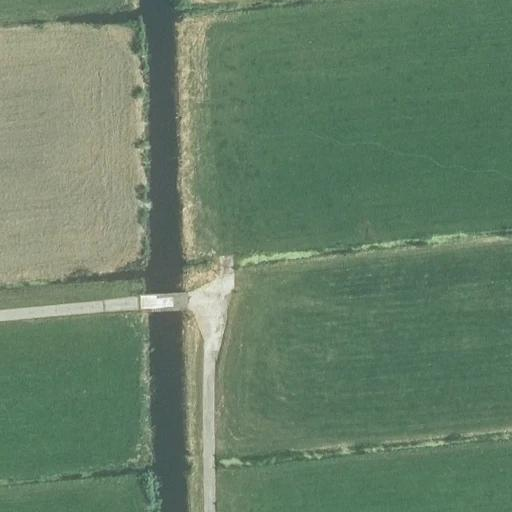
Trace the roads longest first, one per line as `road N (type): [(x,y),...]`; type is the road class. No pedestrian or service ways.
road 1 (track): [(225,294),(209,298),(212,511)]
road 2 (track): [(0,315),(138,302)]
road 3 (track): [(225,294),(358,289)]
